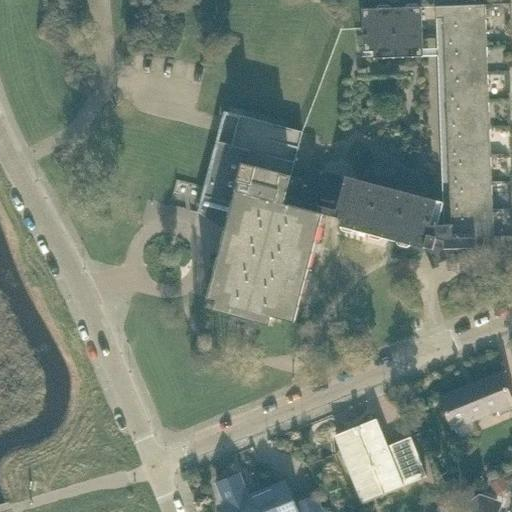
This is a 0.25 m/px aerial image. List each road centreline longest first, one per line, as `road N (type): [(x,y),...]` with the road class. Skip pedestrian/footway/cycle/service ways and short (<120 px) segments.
road 1 (residential): [(511,326),(161,462)]
road 2 (residential): [(0,132),(161,462)]
